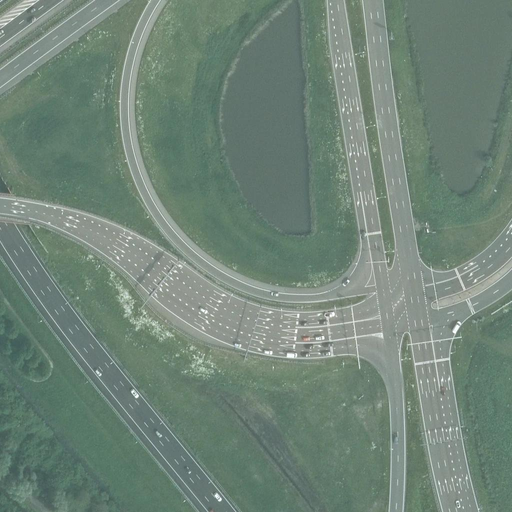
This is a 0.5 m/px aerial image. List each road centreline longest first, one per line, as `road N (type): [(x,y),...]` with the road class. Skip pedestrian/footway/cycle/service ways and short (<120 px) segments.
road 1 (motorway): [(382,289),(268,296),(221,277),(165,229),(138,182),(124,114),(132,49),(155,0)]
road 2 (motorway): [(0,207),(79,225),(215,313),(260,330),(302,335),(388,324)]
road 3 (motorway): [(0,222),(79,338),(222,511)]
road 4 (secondary): [(335,0),(382,289)]
road 5 (trunk): [(413,283),(371,0)]
road 6 (motorway): [(452,511),(418,319)]
road 7 (motorway): [(388,324),(395,511)]
road 8 (motorway): [(0,78),(107,0)]
